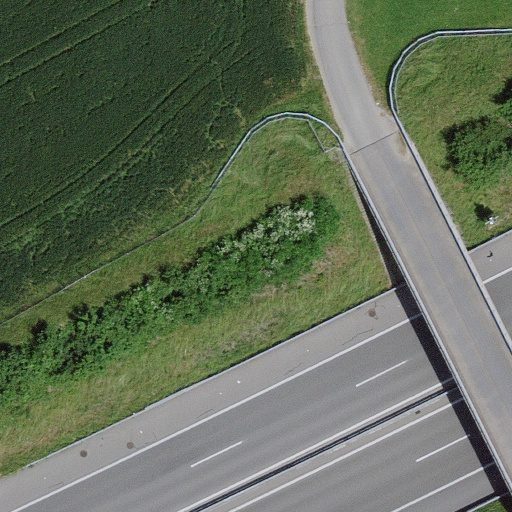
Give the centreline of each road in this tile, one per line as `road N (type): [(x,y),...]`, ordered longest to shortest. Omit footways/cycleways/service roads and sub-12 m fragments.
road 1 (motorway): [(511,308),(93,511)]
road 2 (track): [(511,422),(353,104),(323,0)]
road 3 (motorway): [(307,511),(511,411)]
